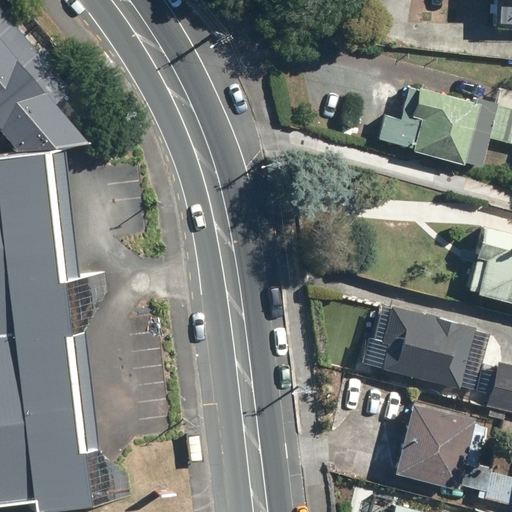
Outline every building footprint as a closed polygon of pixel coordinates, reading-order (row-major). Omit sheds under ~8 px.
[(511,0),(487,0),(487,27),(511,27),(511,0)] [(0,132),(13,148),(45,144),(83,140),(51,101),(66,88),(0,11),(0,132)] [(491,112),(404,87),(394,122),(379,117),(373,140),(475,169),(491,112)] [(511,94),(498,90),(484,139),(511,146),(511,94)] [(0,497),(26,494),(28,506),(83,500),(45,144),(13,148),(0,149),(0,497)] [(511,236),(477,228),(461,291),(470,293),(468,298),(511,308),(511,236)] [(380,346),(371,380),(461,402),(463,391),(471,393),(486,333),(383,308),(374,344),(380,346)] [(511,372),(492,368),(483,404),(511,410),(511,372)] [(481,426),(405,407),(388,477),(450,492),(457,465),(471,469),(481,426)] [(197,431),(184,432),(188,461),(201,460),(197,431)] [(511,479),(489,474),(490,469),(480,467),(479,473),(468,470),(464,489),(481,493),(479,502),(511,509),(511,479)] [(369,511),(373,496),(349,491),(344,511),(369,511)]
